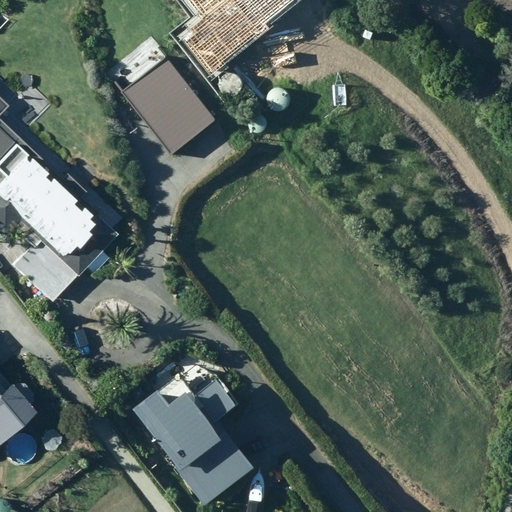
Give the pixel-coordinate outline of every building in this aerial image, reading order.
[(192,0),(207,19),(196,28),(200,33),(190,41),(217,74),(228,66),(225,63),(269,28),(265,24),(294,1),(293,0),(192,0)] [(124,97),(174,161),(220,125),(169,62),(124,97)] [(35,116),(39,106),(34,97),(24,94),(15,99),(12,108),(16,117),(26,121),(35,116)] [(117,235),(17,143),(0,126),(0,114),(6,109),(0,103),(0,173),(0,174),(0,236),(3,239),(13,228),(32,246),(13,266),(53,303),(117,235)] [(85,200),(90,196),(91,190),(88,185),(82,183),(77,187),(75,193),(79,198),(85,200)] [(0,442),(34,414),(27,406),(32,402),(33,395),(24,384),(16,384),(10,389),(0,377),(0,442)] [(211,507),(260,468),(233,433),(228,436),(183,379),(141,411),(183,464),(180,466),(211,507)]
